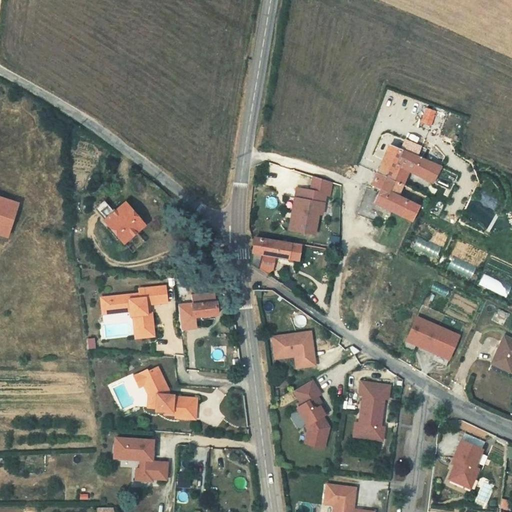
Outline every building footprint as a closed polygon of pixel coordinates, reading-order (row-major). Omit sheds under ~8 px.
[(430,105),(425,118),(434,121),(439,108),(430,105)] [(409,137),(405,147),(421,153),(425,143),(409,137)] [(436,178),(445,163),(421,153),(405,147),(393,142),(381,169),(401,179),(405,180),(411,167),(436,178)] [(386,185),(379,199),(414,216),(421,201),(402,192),(407,182),(401,179),(381,169),(376,181),(386,185)] [(328,190),(299,185),(298,195),(302,196),(299,216),(294,215),(293,226),(317,230),(321,209),(322,199),(326,200),(328,190)] [(24,194),(0,186),(0,222),(13,227),(24,194)] [(102,198),(133,232),(146,220),(153,214),(132,192),(121,201),(111,190),(102,198)] [(155,230),(146,220),(133,232),(142,242),(155,230)] [(300,238),(258,232),(254,255),(263,262),(266,249),(298,254),(300,238)] [(146,315),(151,314),(152,326),(164,325),(161,302),(156,303),(155,292),(174,291),(172,276),(147,278),(147,282),(128,284),(128,288),(118,289),(119,301),(141,299),(142,304),(145,304),(146,315)] [(202,304),(224,302),(223,290),(221,290),(220,283),(206,284),(207,292),(200,292),(202,304)] [(117,285),(111,286),(113,302),(119,301),(118,289),(128,288),(128,284),(117,285)] [(462,335),(420,315),(409,337),(418,342),(437,351),(451,358),(462,335)] [(314,330),(276,335),(278,352),(297,349),(299,351),(300,358),(318,355),(314,330)] [(511,336),(506,334),(496,355),(511,362),(511,336)] [(418,342),(409,337),(405,345),(414,350),(418,342)] [(451,358),(437,351),(433,359),(447,366),(451,358)] [(158,355),(137,367),(142,377),(145,376),(148,374),(154,382),(151,384),(150,400),(158,400),(158,403),(167,403),(167,407),(177,407),(177,404),(198,405),(199,389),(179,388),(179,383),(172,383),(168,377),(171,375),(158,355)] [(145,376),(151,384),(154,382),(148,374),(145,376)] [(321,390),(313,375),(295,386),(303,400),(298,403),(308,420),(306,421),(309,425),(307,435),(316,437),(315,441),(325,444),(330,423),(323,412),(325,410),(321,402),(323,401),(318,392),(321,390)] [(391,379),(364,376),(362,390),(366,390),(362,419),(366,419),(364,432),(383,434),(385,421),(378,420),(379,414),(382,414),(385,392),(389,393),(391,379)] [(362,419),(358,418),(356,431),(364,432),(366,419),(362,419)] [(465,428),(462,435),(483,444),(486,437),(465,428)] [(159,431),(122,429),(120,448),(146,450),(145,468),(172,470),(173,454),(158,453),(159,431)] [(483,444),(462,435),(454,453),(457,454),(451,468),(449,473),(465,481),(470,471),(474,473),(479,463),(475,462),(483,444)] [(457,454),(454,453),(448,467),(451,468),(457,454)] [(474,473),(470,471),(465,481),(470,483),(474,473)] [(328,484),(323,483),(321,498),(331,499),(330,511),(373,511),(374,507),(348,503),(349,500),(355,501),(357,483),(328,479),(328,484)] [(119,511),(118,503),(103,502),(102,511),(119,511)]
